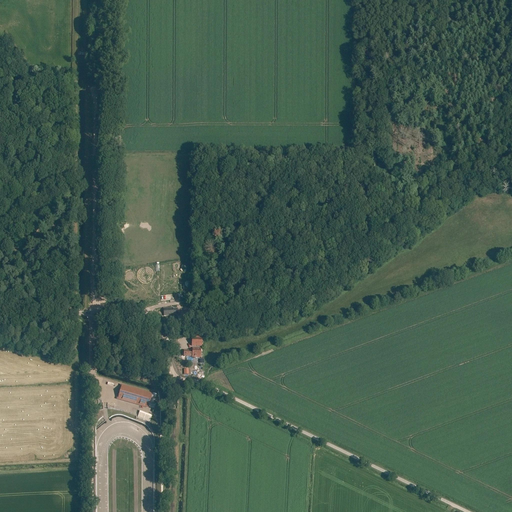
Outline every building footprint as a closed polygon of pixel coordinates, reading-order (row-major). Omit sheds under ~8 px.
[(177,315),(177,308),(173,309),(173,308),(163,308),(163,316),(177,315)] [(191,338),(191,346),(201,346),(201,338),(191,338)] [(192,351),(188,351),(183,351),(183,356),(192,356),(192,357),(193,358),(194,358),(196,358),(197,358),(200,358),(200,349),(192,349),(192,351)] [(144,393),(145,392),(121,386),(117,399),(122,401),(123,400),(152,408),(155,397),(152,396),(152,395),(144,393)] [(140,411),(137,417),(150,422),(152,416),(140,411)]
